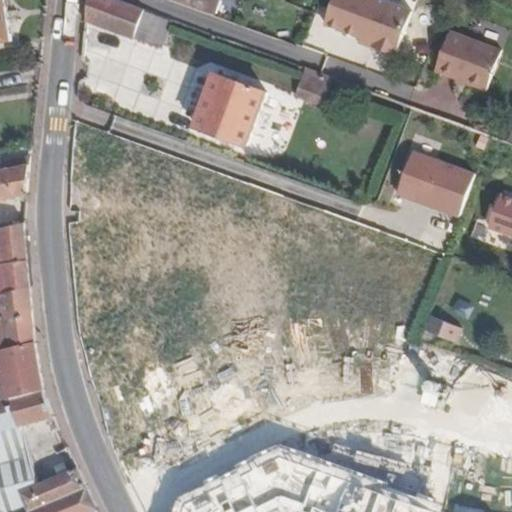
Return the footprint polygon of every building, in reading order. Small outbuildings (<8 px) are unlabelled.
[(0,0),(0,42),(12,40),(6,0),(0,0)] [(168,19),(117,0),(89,0),(87,20),(136,37),(140,24),(157,30),(159,25),(164,27),(168,19)] [(181,0),(221,15),(226,0),(181,0)] [(337,30),(348,0),(335,0),(326,25),(337,30)] [(377,44),(376,48),(395,56),(397,51),(400,52),(414,12),(381,0),(348,0),(337,30),(362,39),(377,44)] [(504,51),(453,31),(437,72),(489,92),(504,51)] [(377,44),(362,39),(361,43),(376,48),(377,44)] [(307,70),(299,96),(325,105),(333,78),(307,70)] [(269,92),(220,73),(198,126),(250,145),(269,92)] [(112,121),(94,176),(276,235),(262,278),(310,293),(327,241),(375,257),(384,229),(327,211),(327,210),(168,159),(174,141),(112,121)] [(460,218),(477,173),(417,151),(400,196),(460,218)] [(0,201),(27,196),(30,158),(13,162),(14,169),(0,172),(0,201)] [(511,197),(503,194),(490,228),(511,236),(511,197)] [(73,224),(91,401),(178,392),(180,416),(205,414),(202,381),(230,378),(223,304),(113,315),(110,288),(129,286),(126,251),(105,254),(102,221),(73,224)] [(0,294),(30,286),(24,224),(0,229),(0,294)] [(450,231),(433,224),(429,236),(445,243),(450,231)] [(0,351),(36,342),(30,286),(0,294),(0,351)] [(444,339),(461,344),(466,328),(449,323),(444,339)] [(43,390),(36,342),(0,351),(0,382),(5,381),(8,398),(43,390)] [(0,510),(2,511),(31,511),(87,488),(79,470),(40,487),(24,425),(55,417),(43,390),(8,398),(0,400),(0,510)] [(416,511),(419,505),(296,460),(285,487),(352,511),(416,511)] [(98,511),(87,488),(31,511),(98,511)]
